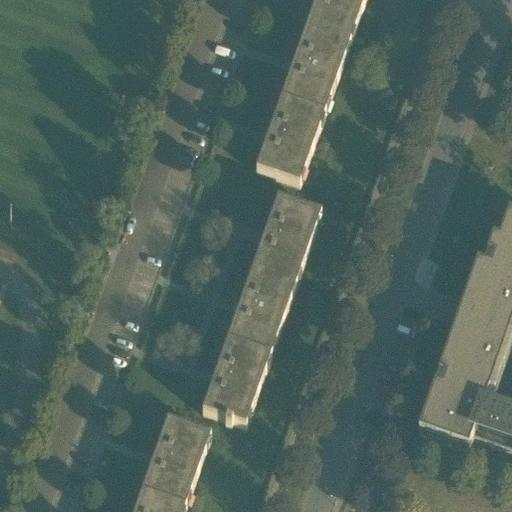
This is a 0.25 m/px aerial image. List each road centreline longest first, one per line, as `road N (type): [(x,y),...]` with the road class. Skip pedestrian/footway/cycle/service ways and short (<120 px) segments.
road 1 (residential): [(39,511),(221,0)]
road 2 (residential): [(327,511),(393,290),(495,0)]
